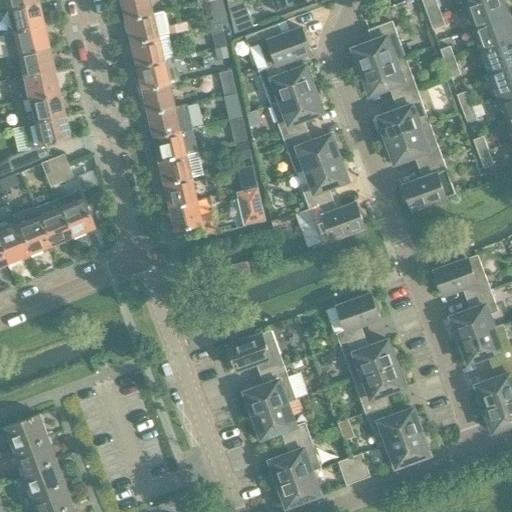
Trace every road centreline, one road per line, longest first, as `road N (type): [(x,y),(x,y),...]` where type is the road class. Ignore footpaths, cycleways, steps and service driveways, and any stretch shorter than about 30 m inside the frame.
road 1 (residential): [(478,456),(333,45),(348,0)]
road 2 (residential): [(140,263),(87,0)]
road 3 (residential): [(140,263),(235,511)]
road 4 (residential): [(324,511),(478,456)]
road 5 (residential): [(0,320),(140,263)]
